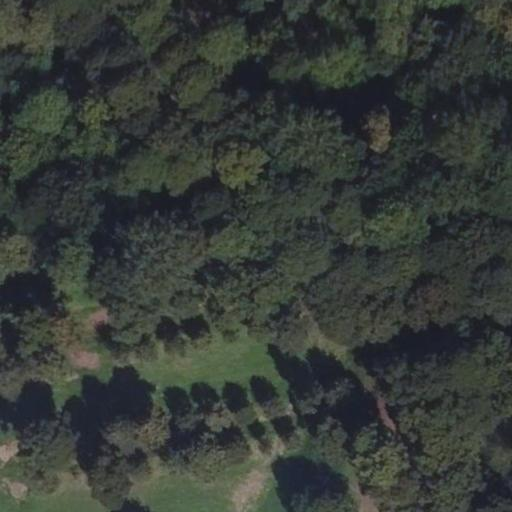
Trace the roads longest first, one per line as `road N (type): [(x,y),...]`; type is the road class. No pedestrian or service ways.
road 1 (track): [(438,511),(101,0)]
road 2 (track): [(0,411),(511,322)]
